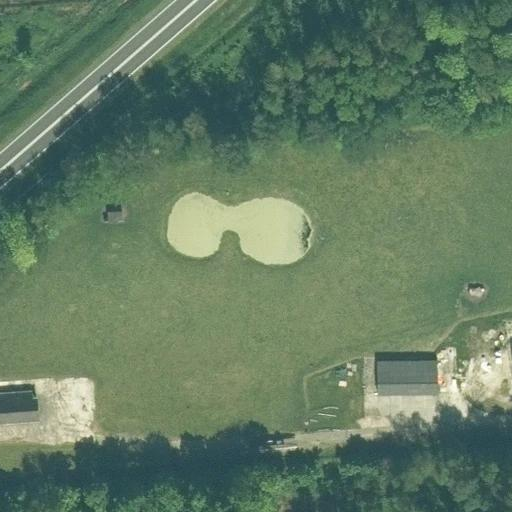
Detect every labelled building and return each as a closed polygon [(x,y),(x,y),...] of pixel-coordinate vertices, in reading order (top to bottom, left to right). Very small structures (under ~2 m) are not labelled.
[(106,219),(121,217),(120,207),(105,208),(106,219)] [(114,225),(115,244),(132,244),(131,224),(114,225)] [(435,356),(375,358),(376,391),(436,389),(435,356)] [(29,412),(37,411),(35,393),(31,393),(30,388),(0,390),(0,419),(30,417),(29,412)] [(186,421),(185,389),(100,391),(100,415),(102,415),(103,434),(153,433),(153,422),(186,421)] [(224,434),(219,395),(204,398),(207,423),(181,427),(183,441),(224,434)]
